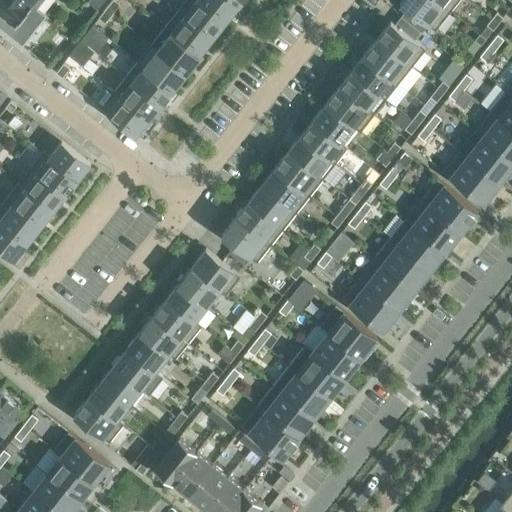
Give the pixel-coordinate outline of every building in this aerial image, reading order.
[(24,28),(22,26),(37,8),(26,0),(0,0),(0,10),(2,12),(0,13),(0,27),(15,39),(24,28)] [(89,0),(88,2),(97,9),(104,0),(89,0)] [(115,0),(111,0),(106,8),(112,13),(120,3),(115,0)] [(226,20),(201,0),(185,0),(178,9),(213,37),(226,20)] [(236,0),(201,0),(226,20),(240,3),(236,0)] [(429,24),(435,29),(450,10),(438,0),(401,0),(400,2),(428,25),(429,24)] [(438,0),(450,10),(458,0),(438,0)] [(105,22),(112,13),(106,8),(98,17),(105,22)] [(178,9),(165,26),(200,54),(213,37),(178,9)] [(497,11),(491,18),(498,23),(503,17),(497,11)] [(493,29),(498,23),(491,18),(486,24),(493,29)] [(391,20),(376,38),(411,66),(425,48),(419,43),(391,20)] [(186,71),(200,54),(165,26),(164,27),(170,32),(158,47),(151,42),(151,43),(186,71)] [(86,33),(80,40),(87,45),(92,38),(86,33)] [(479,33),(474,39),(481,44),(486,38),(479,33)] [(497,33),(489,44),(495,49),(504,38),(497,33)] [(411,66),(376,38),(363,55),(398,83),(411,66)] [(82,51),(87,45),(80,40),(75,46),(82,51)] [(172,88),(186,71),(151,43),(137,60),(172,88)] [(480,55),(486,60),(495,49),(489,44),(480,55)] [(363,55),(351,70),(386,98),(398,83),(363,55)] [(456,56),(442,74),(452,81),(465,64),(456,56)] [(137,60),(125,75),(160,103),(172,88),(137,60)] [(56,71),(62,76),(70,66),(63,61),(56,71)] [(385,99),(386,98),(351,70),(339,85),(374,113),(375,112),(369,107),(379,94),(385,99)] [(466,72),(457,83),(464,88),(473,77),(466,72)] [(114,89),(114,90),(149,118),(160,103),(125,75),(125,76),(131,81),(120,94),(114,89)] [(442,80),(437,86),(444,92),(449,85),(442,80)] [(455,100),(464,88),(457,83),(449,94),(455,100)] [(361,130),(374,113),(339,85),(326,102),(361,130)] [(436,101),(444,92),(437,86),(430,96),(436,101)] [(136,134),(149,118),(114,90),(101,107),(136,134)] [(511,95),(505,90),(490,110),(511,127),(511,95)] [(11,110),(16,104),(10,99),(5,105),(11,110)] [(354,126),(360,131),(361,130),(326,102),(312,119),(347,147),(348,146),(341,141),(354,126)] [(419,109),(412,118),(418,124),(426,114),(419,109)] [(511,127),(490,110),(474,129),(511,159),(511,127)] [(435,112),(426,123),(433,128),(441,117),(435,112)] [(15,113),(8,122),(16,128),(23,120),(15,113)] [(411,133),(418,124),(412,118),(404,128),(411,133)] [(335,162),(347,147),(312,119),(300,134),(335,162)] [(424,139),(433,128),(426,123),(417,134),(424,139)] [(459,148),(458,149),(500,182),(511,166),(511,159),(474,129),(473,130),(481,136),(466,154),(459,148)] [(335,162),(300,134),(288,149),(323,177),(335,162)] [(61,139),(49,155),(43,150),(42,151),(78,179),(90,162),(61,139)] [(391,144),(387,150),(393,155),(398,149),(391,144)] [(288,149),(275,166),(310,194),(323,177),(288,149)] [(498,186),(497,185),(500,182),(458,149),(442,170),(483,202),(494,189),(495,190),(498,186)] [(388,162),(393,155),(387,150),(381,157),(388,162)] [(66,194),(78,179),(42,151),(31,166),(66,194)] [(397,160),(403,165),(405,166),(412,157),(404,151),(397,160)] [(397,160),(388,171),(394,176),(403,165),(397,160)] [(54,209),(66,194),(31,166),(19,181),(54,209)] [(310,194),(275,166),(261,183),(296,211),(310,194)] [(386,187),(394,176),(388,171),(379,182),(386,187)] [(366,176),(361,183),(367,188),(372,182),(366,176)] [(437,177),(420,197),(462,230),(478,209),(437,177)] [(19,181),(5,198),(40,226),(54,209),(19,181)] [(261,183),(248,200),(283,228),(296,211),(261,183)] [(362,194),(367,188),(361,183),(356,189),(362,194)] [(405,216),(405,217),(446,250),(456,237),(457,238),(460,234),(459,233),(462,230),(420,197),(420,198),(427,204),(413,222),(405,216)] [(5,198),(0,204),(0,221),(27,242),(40,226),(5,198)] [(248,200),(236,215),(271,243),(283,228),(248,200)] [(365,200),(357,211),(363,216),(372,205),(365,200)] [(341,208),(336,215),(342,220),(347,214),(341,208)] [(348,222),(354,227),(363,216),(357,211),(348,222)] [(257,261),(271,243),(236,215),(222,233),(235,244),(229,252),(244,264),(250,256),(251,256),(257,261)] [(337,226),(342,220),(336,215),(331,221),(337,226)] [(430,269),(446,250),(405,217),(389,237),(430,269)] [(0,247),(14,259),(27,242),(0,221),(0,247)] [(428,272),(430,269),(389,237),(374,256),(415,289),(425,277),(426,277),(429,273),(428,272)] [(334,239),(325,250),(332,255),(341,244),(334,239)] [(314,242),(309,249),(315,254),(320,247),(314,242)] [(234,270),(206,247),(191,265),(226,293),(240,275),(234,270)] [(310,260),(315,254),(309,249),(304,255),(310,260)] [(317,261),(323,266),(332,255),(325,250),(317,261)] [(374,256),(358,276),(399,309),(415,289),(374,256)] [(297,264),(289,273),(296,278),(303,269),(297,264)] [(226,294),(226,293),(191,265),(178,282),(207,305),(220,289),(226,294)] [(397,312),(399,309),(358,276),(342,297),(383,329),(393,316),(394,317),(397,313),(397,312)] [(202,324),(196,319),(207,305),(178,282),(166,297),(201,325),(202,324)] [(296,287),(287,298),(294,303),(303,292),(296,287)] [(188,342),(201,325),(166,297),(153,314),(188,342)] [(279,309),(285,314),(294,303),(287,298),(279,309)] [(374,340),(377,336),(336,304),(319,324),(327,330),(361,357),(364,359),(373,349),(370,346),(371,344),(372,345),(375,341),(374,340)] [(260,310),(255,316),(262,321),(267,315),(260,310)] [(141,329),(176,357),(188,342),(153,314),(141,329)] [(254,331),(262,321),(255,316),(248,325),(254,331)] [(278,337),(265,327),(256,338),(262,343),(263,342),(270,347),(278,337)] [(175,358),(176,357),(141,329),(127,347),(156,370),(169,353),(175,358)] [(305,343),(304,344),(345,377),(355,364),(356,365),(359,361),(359,360),(361,357),(327,330),(312,349),(305,343)] [(238,338),(230,348),(236,353),(244,344),(238,338)] [(247,349),(254,354),(262,343),(256,338),(247,349)] [(345,377),(304,344),(289,364),(330,396),(345,377)] [(141,388),(156,370),(127,347),(112,365),(141,388)] [(229,362),(236,353),(230,348),(223,357),(229,362)] [(289,364),(273,384),(314,416),(324,404),(325,404),(328,400),(327,400),(330,396),(289,364)] [(129,403),(141,388),(112,365),(100,380),(129,403)] [(234,366),(225,377),(231,382),(240,371),(234,366)] [(212,371),(204,381),(210,386),(219,376),(212,371)] [(222,393),(231,382),(225,377),(216,388),(222,393)] [(124,422),(118,418),(129,403),(100,380),(88,395),(123,423),(124,422)] [(206,392),(210,386),(204,381),(199,386),(206,392)] [(273,384),(257,403),(298,436),(308,424),(309,424),(313,420),(312,419),(314,416),(273,384)] [(0,429),(20,404),(2,390),(0,392),(0,429)] [(109,441),(123,423),(88,395),(74,414),(103,436),(109,441)] [(282,456),(298,436),(257,403),(241,424),(282,456)] [(211,408),(207,414),(218,423),(222,417),(211,408)] [(181,410),(176,416),(182,421),(188,415),(181,410)] [(32,413),(23,424),(29,429),(38,418),(32,413)] [(0,429),(0,435),(3,438),(18,419),(12,414),(0,429)] [(177,428),(182,421),(176,416),(171,422),(177,428)] [(233,426),(222,417),(218,423),(229,431),(233,426)] [(29,429),(23,424),(14,435),(20,440),(29,429)] [(68,430),(53,448),(95,481),(103,470),(104,471),(107,467),(106,466),(109,462),(68,430)] [(152,446),(159,451),(170,436),(164,431),(152,446)] [(239,439),(250,448),(254,442),(243,434),(239,439)] [(154,467),(172,481),(197,450),(179,436),(154,467)] [(261,457),(265,451),(254,442),(250,448),(261,457)] [(3,448),(0,452),(0,463),(1,465),(10,454),(3,448)] [(53,449),(60,455),(47,472),(80,499),(95,481),(53,448),(53,449)] [(213,462),(197,450),(172,481),(188,493),(213,462)] [(141,461),(136,467),(142,472),(147,466),(141,461)] [(188,493),(204,506),(229,475),(213,462),(188,493)] [(290,479),(294,474),(283,465),(279,471),(290,479)] [(78,502),(80,499),(47,472),(32,490),(60,511),(69,511),(75,506),(76,507),(79,502),(78,502)] [(204,506),(211,511),(225,511),(245,487),(229,475),(204,506)] [(254,511),(262,502),(245,487),(225,511),(254,511)] [(511,489),(503,501),(511,508),(511,489)] [(18,508),(23,511),(60,511),(32,490),(18,508)] [(511,511),(511,508),(503,501),(502,502),(506,505),(500,511),(511,511)]
